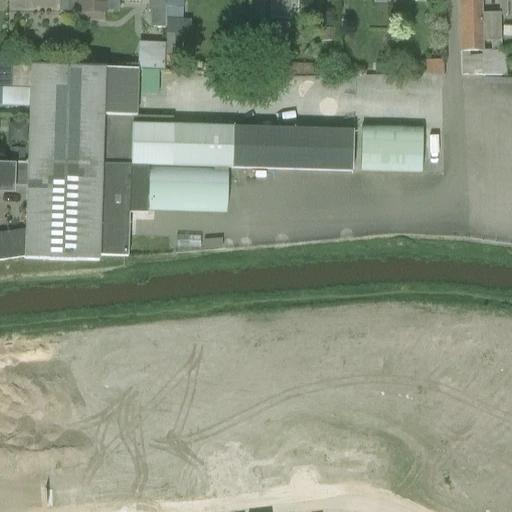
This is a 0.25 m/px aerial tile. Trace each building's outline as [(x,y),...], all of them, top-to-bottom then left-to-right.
[(77,0),(58,0),(59,12),(77,12),(77,0)] [(79,0),(79,12),(105,13),(105,0),(147,0),(147,11),(150,11),(150,28),(166,28),(166,21),(165,0),(79,0)] [(165,0),(166,21),(182,21),(182,0),(165,0)] [(269,0),(269,20),(290,20),(290,0),(269,0)] [(459,0),(461,76),(482,75),(482,76),(506,76),(506,69),(506,63),(506,51),(482,52),(482,43),(501,43),(500,14),(482,14),(481,0),(459,0)] [(245,46),(245,26),(229,26),(229,46),(245,46)] [(321,30),(321,42),(335,42),(334,30),(321,30)] [(166,35),(165,56),(172,56),(174,56),(174,35),(166,35)] [(138,60),(138,73),(164,74),(165,48),(152,48),(138,60)] [(0,60),(0,90),(11,91),(30,92),(29,108),(29,125),(29,131),(28,143),(28,164),(228,169),(228,170),(351,173),(352,131),(233,128),(172,126),(172,118),(136,117),(137,71),(105,70),(23,67),(23,61),(0,60)] [(443,76),(443,62),(421,62),(421,76),(443,76)] [(312,65),(291,65),(291,75),(313,75),(312,65)] [(391,69),(380,69),(380,77),(391,77),(391,69)] [(361,128),(360,172),(421,174),(422,129),(361,128)] [(9,161),(24,161),(24,149),(9,149),(9,161)] [(0,262),(24,259),(24,260),(25,260),(25,261),(48,262),(75,263),(99,263),(99,258),(128,259),(130,214),(147,214),(147,210),(225,212),(228,170),(228,169),(28,164),(0,162),(0,191),(11,192),(11,188),(27,188),(26,231),(0,234),(0,262)]
